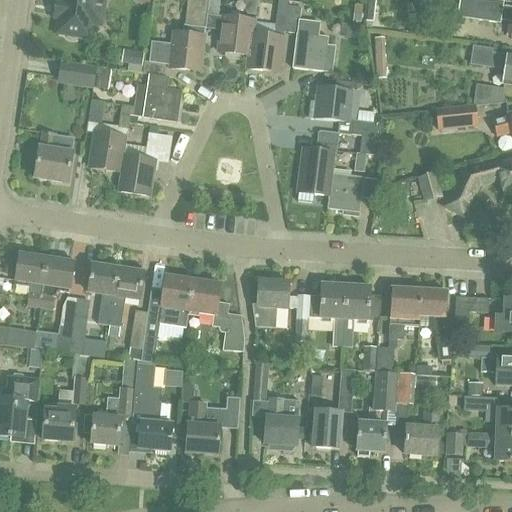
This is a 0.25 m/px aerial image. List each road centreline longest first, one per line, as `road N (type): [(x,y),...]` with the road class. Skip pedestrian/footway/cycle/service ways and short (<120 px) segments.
road 1 (residential): [(282,253),(259,118),(239,105),(213,115),(156,238)]
road 2 (residential): [(511,265),(282,253)]
road 3 (residential): [(156,238),(0,213)]
road 4 (residential): [(354,511),(511,508)]
road 5 (residential): [(0,154),(19,0)]
road 6 (residential): [(282,253),(156,238)]
